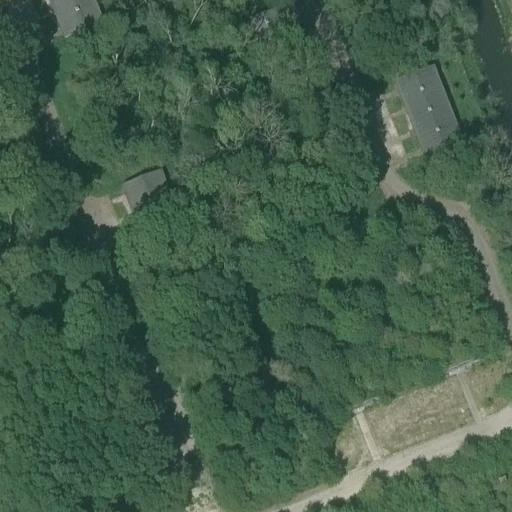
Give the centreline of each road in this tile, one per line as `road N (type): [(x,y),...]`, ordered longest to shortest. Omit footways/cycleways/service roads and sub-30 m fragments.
road 1 (unknown): [(1,0),(194,511)]
road 2 (unknown): [(315,0),(393,197),(453,210),(470,230),(511,336)]
road 3 (unknown): [(511,413),(273,511)]
